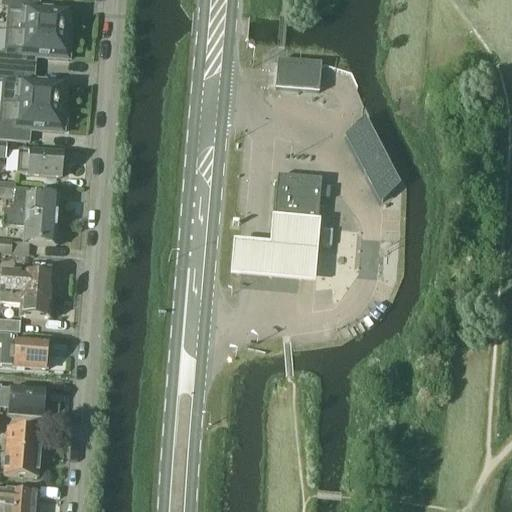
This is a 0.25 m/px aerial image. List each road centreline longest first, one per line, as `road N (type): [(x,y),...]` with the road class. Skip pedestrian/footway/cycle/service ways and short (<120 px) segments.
road 1 (unclassified): [(71,511),(115,0)]
road 2 (secondary): [(204,0),(162,511)]
road 3 (secondary): [(190,511),(232,0)]
